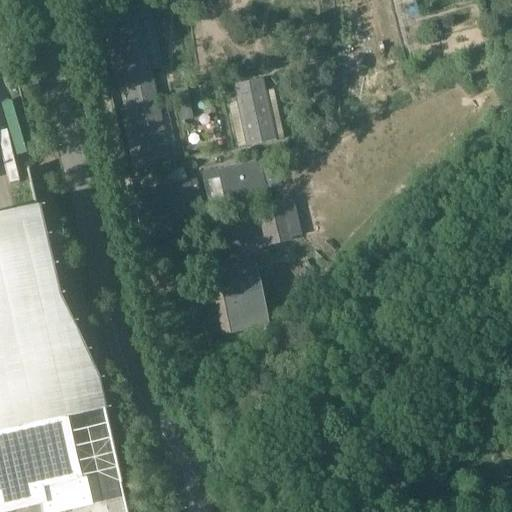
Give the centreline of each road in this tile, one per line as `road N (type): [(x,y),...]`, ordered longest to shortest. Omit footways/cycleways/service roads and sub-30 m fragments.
road 1 (unclassified): [(192,511),(185,460),(146,397),(122,317),(43,0)]
road 2 (track): [(372,417),(511,261)]
road 3 (track): [(281,511),(372,417)]
